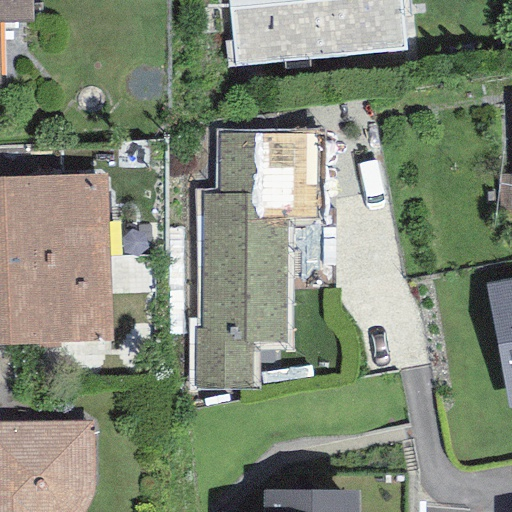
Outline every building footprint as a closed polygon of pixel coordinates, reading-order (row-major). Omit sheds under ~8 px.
[(29,0),(0,0),(0,86),(2,87),(0,24),(0,21),(30,21),(29,0)] [(398,0),(223,0),(228,65),(403,52),(398,0)] [(511,97),(511,98),(511,107),(511,174),(496,175),(497,213),(511,212),(511,97)] [(196,329),(195,391),(251,389),(250,343),(286,342),(287,289),(287,217),(316,217),(316,209),(317,134),(220,135),(220,195),(205,195),(202,329),(196,329)] [(0,263),(111,259),(107,177),(0,181),(0,263)] [(335,209),(316,209),(316,217),(287,217),(287,289),(335,289),(335,209)] [(111,259),(0,263),(0,346),(114,342),(111,259)] [(511,279),(485,284),(509,408),(511,407),(511,279)] [(92,422),(0,422),(0,511),(82,511),(85,507),(90,499),(94,491),(93,482),(92,422)] [(359,511),(359,492),(263,492),(262,511),(359,511)]
